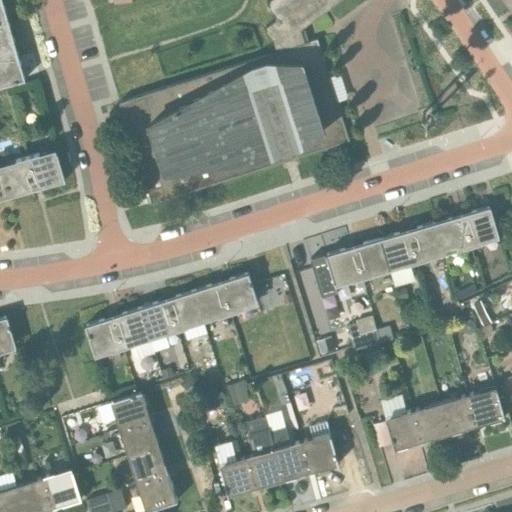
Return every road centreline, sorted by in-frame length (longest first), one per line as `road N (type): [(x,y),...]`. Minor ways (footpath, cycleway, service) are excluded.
road 1 (residential): [(103,265),(212,238),(511,139)]
road 2 (residential): [(103,265),(94,192),(48,0)]
road 3 (residential): [(364,511),(511,466)]
